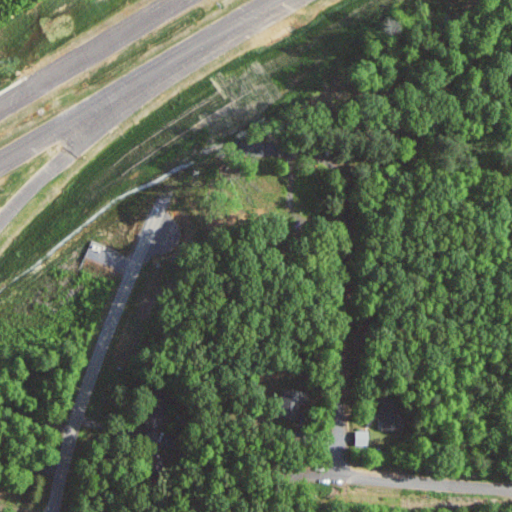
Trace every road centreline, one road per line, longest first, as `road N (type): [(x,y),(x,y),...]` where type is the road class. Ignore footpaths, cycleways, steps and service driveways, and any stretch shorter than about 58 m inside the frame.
road 1 (motorway): [(0,221),(106,120),(250,13)]
road 2 (residential): [(53,511),(100,349),(144,244),(163,223)]
road 3 (motorway): [(0,158),(250,13)]
road 4 (motorway): [(185,0),(0,108)]
road 5 (residential): [(313,472),(511,491)]
